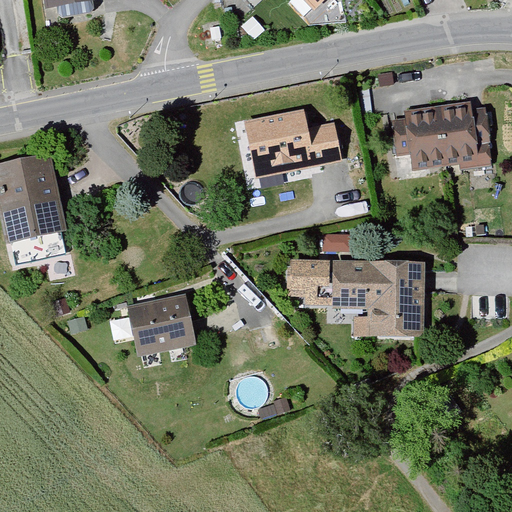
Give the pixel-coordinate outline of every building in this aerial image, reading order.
[(44,0),(46,10),(98,0),(44,0)] [(305,0),(315,11),(326,0),(305,0)] [(470,109),(407,117),(408,125),(394,127),(398,159),(412,157),(414,172),(477,164),(475,148),(489,147),(485,115),(471,117),(470,109)] [(302,116),(247,127),(257,178),(339,162),(333,132),(306,138),(302,116)] [(52,160),(0,170),(0,202),(9,251),(68,239),(52,160)] [(422,268),(292,265),(291,296),(308,296),(308,307),(359,308),(359,335),(420,336),(422,268)] [(183,303),(134,314),(143,356),(192,345),(183,303)]
